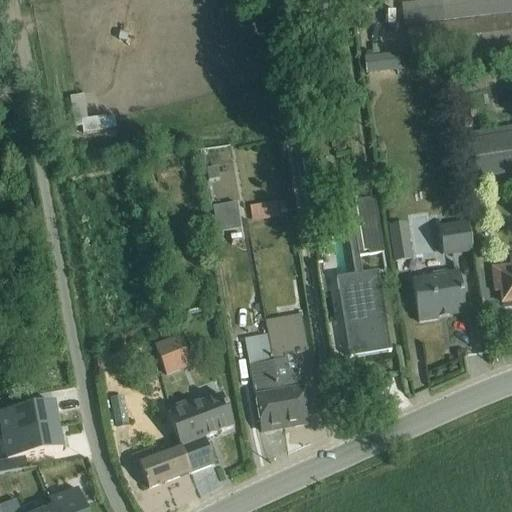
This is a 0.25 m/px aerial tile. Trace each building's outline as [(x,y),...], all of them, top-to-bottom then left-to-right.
[(511,0),(463,0),(403,7),(409,60),(463,53),(465,65),(480,63),(479,51),(511,47),(511,0)] [(403,66),(400,53),(368,60),(371,74),(403,66)] [(83,97),(69,99),(73,124),(80,123),(82,136),(108,133),(106,119),(86,121),(83,97)] [(476,183),(511,176),(511,135),(469,143),(476,183)] [(237,198),(232,145),(197,149),(199,165),(209,164),(213,200),(237,198)] [(314,158),(302,160),(305,184),(318,183),(314,158)] [(286,216),(284,204),(265,206),(264,201),(250,203),(251,208),(248,209),(251,225),(278,220),(278,217),(286,216)] [(348,239),(354,278),(336,281),(349,360),(390,354),(377,275),(361,277),(348,201),(321,205),(324,224),(327,224),(330,242),(348,239)] [(373,201),(356,204),(364,253),(368,252),(369,256),(381,254),(373,201)] [(236,204),(211,208),(215,234),(240,230),(236,204)] [(471,255),(466,224),(440,229),(439,222),(436,222),(442,260),(471,255)] [(390,227),(387,227),(392,263),(395,262),(412,260),(406,224),(390,227)] [(511,266),(490,269),(493,295),(498,294),(500,307),(511,305),(511,268),(511,269),(511,266)] [(431,275),(431,278),(410,282),(417,325),(437,322),(436,319),(464,315),(457,273),(445,275),(445,273),(431,275)] [(294,356),(307,354),(300,317),(265,324),(267,337),(283,428),(292,427),(292,430),(304,428),(304,425),(306,424),(294,356)] [(274,430),(283,428),(267,337),(243,342),(248,369),(247,369),(259,433),(261,432),(262,436),(274,433),(274,430)] [(155,350),(166,378),(190,369),(179,341),(155,350)] [(129,428),(123,398),(109,401),(115,431),(129,428)] [(221,398),(191,409),(203,441),(233,430),(221,398)] [(213,468),(203,441),(191,409),(189,405),(171,412),(178,431),(173,433),(179,449),(189,476),(189,477),(213,468)] [(52,406),(0,415),(0,438),(0,440),(57,430),(52,406)] [(61,453),(57,430),(0,440),(5,464),(61,453)] [(148,492),(189,476),(179,449),(158,456),(155,449),(130,459),(133,468),(138,466),(148,492)] [(50,511),(84,511),(77,493),(49,504),(48,504),(50,511)]
